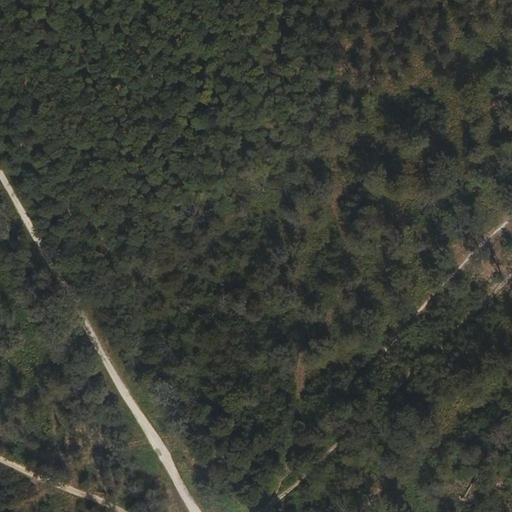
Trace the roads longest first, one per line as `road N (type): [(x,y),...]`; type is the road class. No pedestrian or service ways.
road 1 (track): [(0,169),(194,511)]
road 2 (track): [(277,496),(511,267)]
road 3 (track): [(0,460),(114,511)]
